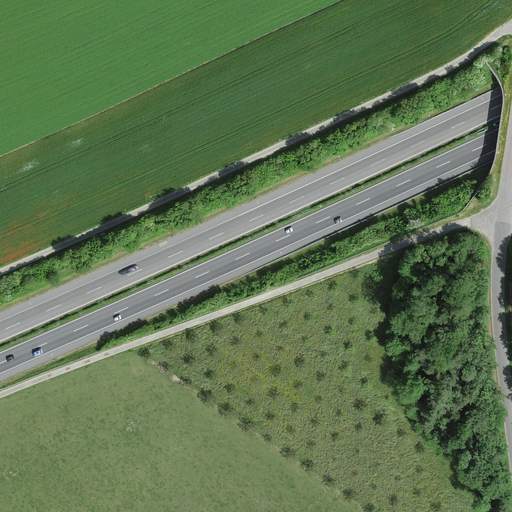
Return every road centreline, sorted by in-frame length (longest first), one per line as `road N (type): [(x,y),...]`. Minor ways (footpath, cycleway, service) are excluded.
road 1 (track): [(511,26),(446,68),(0,271)]
road 2 (motorway): [(511,99),(0,331)]
road 3 (motorway): [(0,363),(511,132)]
road 4 (track): [(0,395),(467,223)]
road 5 (unclassified): [(511,431),(497,298),(502,217)]
